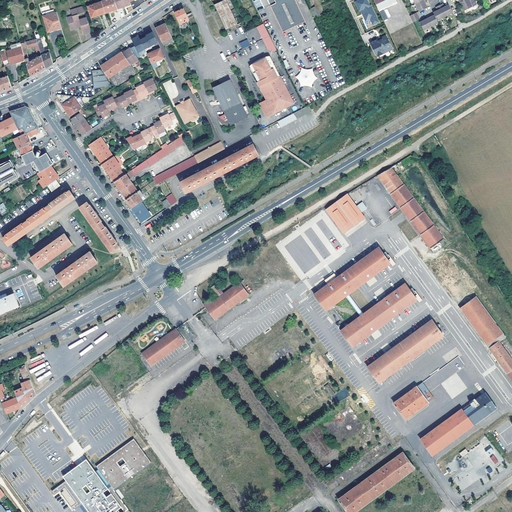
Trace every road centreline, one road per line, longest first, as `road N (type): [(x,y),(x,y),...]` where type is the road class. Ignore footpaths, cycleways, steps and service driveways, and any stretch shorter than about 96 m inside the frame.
road 1 (secondary): [(158,276),(511,66)]
road 2 (track): [(169,293),(511,83)]
road 3 (residential): [(158,276),(167,298),(38,399),(0,444)]
road 4 (tertiary): [(33,88),(167,0)]
road 5 (residential): [(28,264),(47,276),(80,251),(63,215),(100,186)]
road 6 (secondary): [(0,362),(123,296)]
road 7 (secondary): [(123,296),(0,350)]
